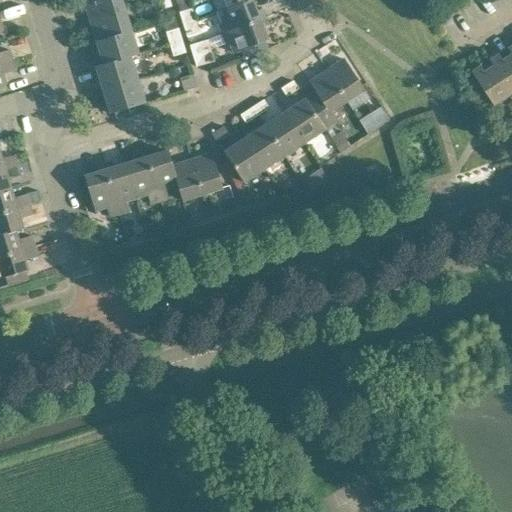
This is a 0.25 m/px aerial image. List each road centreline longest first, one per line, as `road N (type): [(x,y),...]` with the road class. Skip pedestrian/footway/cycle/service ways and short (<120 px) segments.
road 1 (residential): [(93,314),(511,184)]
road 2 (unclassified): [(182,354),(511,248)]
road 3 (residential): [(309,0),(296,55),(258,86),(45,150)]
road 4 (unclassified): [(0,410),(182,354)]
road 5 (unclassified): [(256,511),(208,426),(182,354)]
road 6 (residential): [(93,314),(45,150)]
